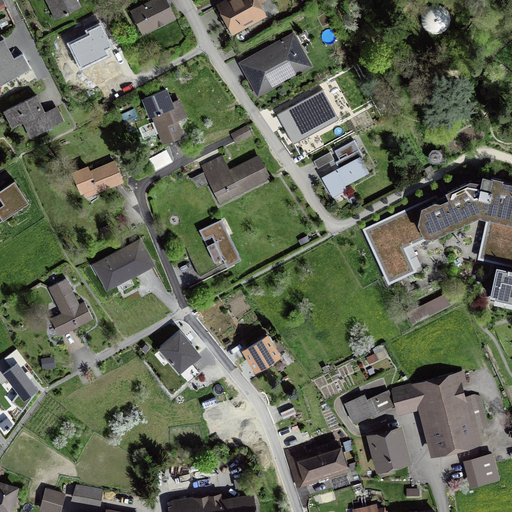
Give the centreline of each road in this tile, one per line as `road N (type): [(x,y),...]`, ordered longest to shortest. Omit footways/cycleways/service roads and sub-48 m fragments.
road 1 (residential): [(187,314),(264,414),(298,511)]
road 2 (residential): [(181,160),(137,196),(187,314)]
